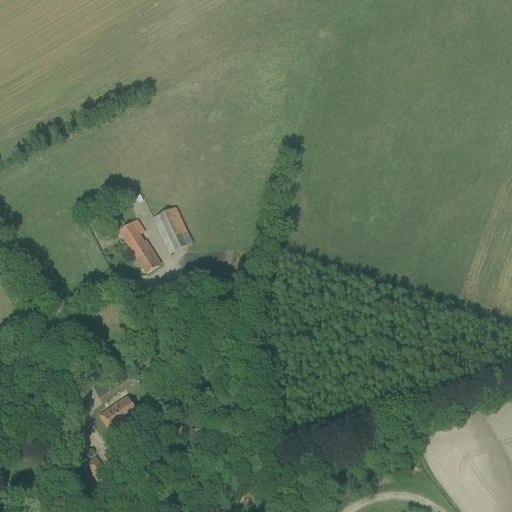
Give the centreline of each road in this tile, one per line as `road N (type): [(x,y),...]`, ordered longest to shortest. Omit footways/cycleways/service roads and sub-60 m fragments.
road 1 (track): [(511,387),(264,472),(192,511)]
road 2 (track): [(103,446),(88,420),(84,379),(0,254)]
road 3 (track): [(174,511),(125,446),(79,453),(23,511)]
